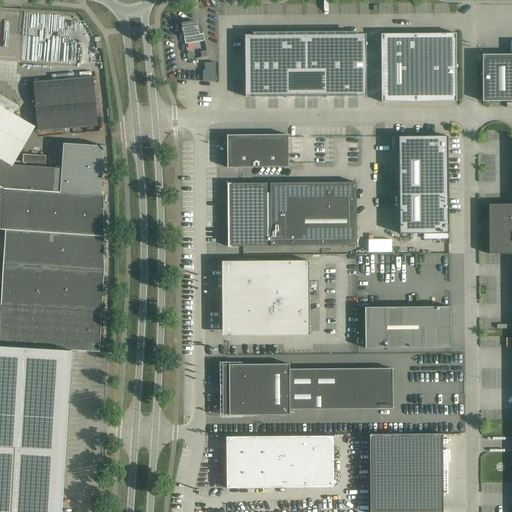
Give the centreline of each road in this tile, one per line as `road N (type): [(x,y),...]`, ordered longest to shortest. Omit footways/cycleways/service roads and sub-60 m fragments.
road 1 (unclassified): [(472,116),(474,511)]
road 2 (unclassified): [(201,116),(199,431),(155,431)]
road 3 (tertiary): [(155,431),(155,116)]
road 4 (tertiary): [(135,119),(144,257),(134,431)]
road 5 (unknown): [(199,431),(216,419),(405,413),(413,400),(411,368)]
road 6 (unclassified): [(223,116),(224,20),(369,17)]
road 7 (unclassified): [(369,116),(223,116)]
